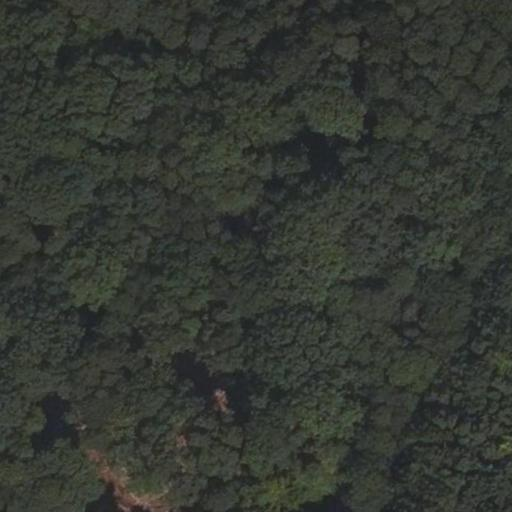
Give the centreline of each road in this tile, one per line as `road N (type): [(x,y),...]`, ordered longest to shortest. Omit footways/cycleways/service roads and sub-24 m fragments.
road 1 (track): [(0,16),(147,58),(213,114),(343,511)]
road 2 (track): [(380,511),(511,247)]
